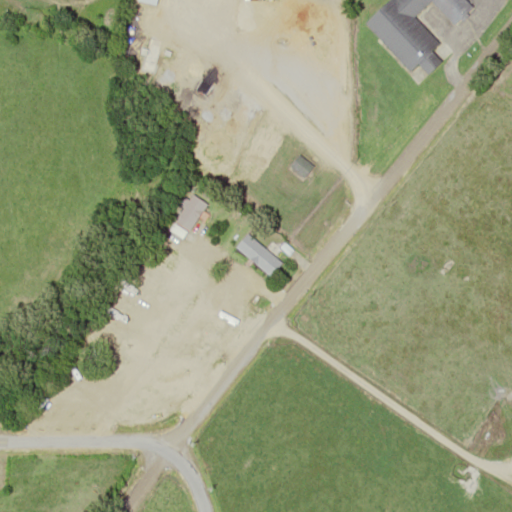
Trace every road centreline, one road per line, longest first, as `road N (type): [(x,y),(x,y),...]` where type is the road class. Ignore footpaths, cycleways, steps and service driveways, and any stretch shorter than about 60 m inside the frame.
road 1 (residential): [(122,511),(511,16)]
road 2 (residential): [(203,511),(168,444),(0,438)]
